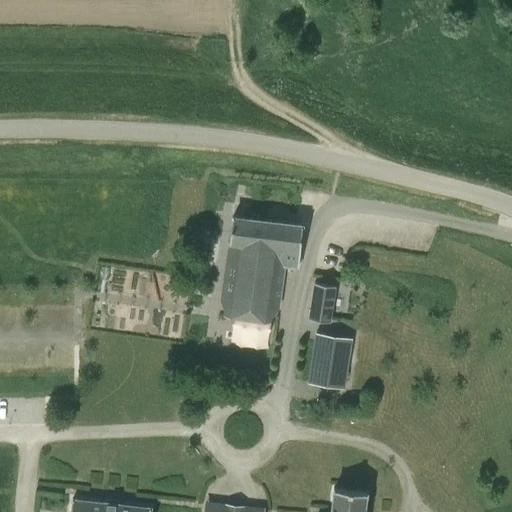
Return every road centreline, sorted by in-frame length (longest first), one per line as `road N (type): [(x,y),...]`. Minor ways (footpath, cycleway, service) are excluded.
road 1 (unclassified): [(0,129),(176,131),(343,162),(511,209)]
road 2 (track): [(235,50),(245,90),(338,146),(343,162)]
